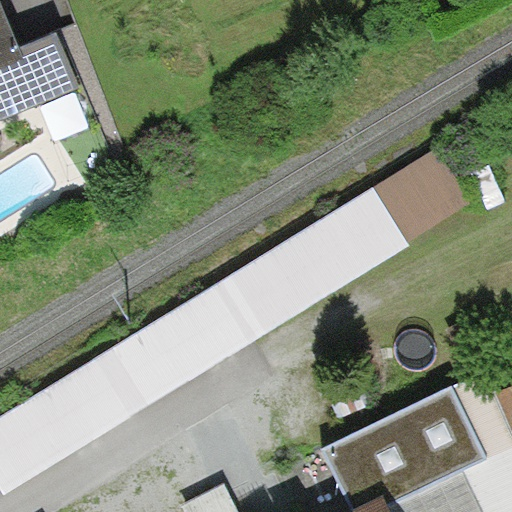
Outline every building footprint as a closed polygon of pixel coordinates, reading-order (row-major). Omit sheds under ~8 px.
[(0,0),(0,121),(79,90),(57,37),(21,51),(0,0)] [(428,153),(0,421),(0,484),(7,496),(463,210),(428,153)] [(0,226),(41,213),(27,171),(0,180),(0,226)] [(511,511),(511,437),(494,399),(484,376),(321,450),(349,511),(511,511)] [(511,391),(494,399),(511,437),(511,391)] [(237,511),(225,486),(184,506),(186,511),(237,511)]
